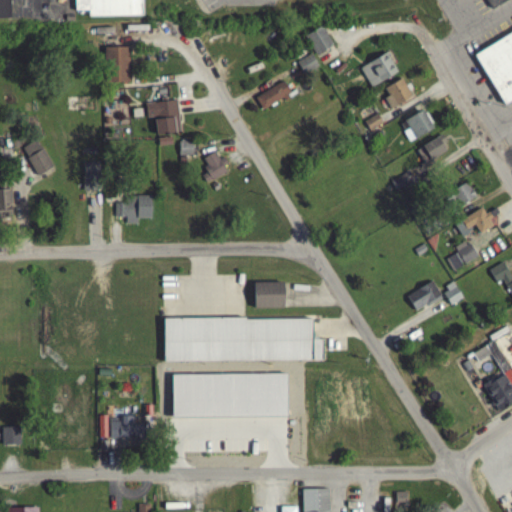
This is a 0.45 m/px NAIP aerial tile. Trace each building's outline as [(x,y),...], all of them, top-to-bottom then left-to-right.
[(0,0),(0,16),(11,16),(10,0),(0,0)] [(74,0),(75,8),(89,8),(89,15),(142,14),(141,0),(74,0)] [(482,0),(488,11),(510,0),(482,0)] [(314,58),(331,48),(320,28),(303,38),(314,58)] [(511,29),(474,53),(505,102),(511,97),(511,29)] [(127,50),(103,50),(104,86),(128,85),(127,50)] [(303,77),(317,69),(310,57),(295,65),(303,77)] [(359,69),(368,89),(395,77),(386,57),(359,69)] [(387,99),(383,102),(389,112),(411,99),(400,81),(383,91),(387,99)] [(289,97),(281,84),(254,101),(262,113),(289,97)] [(143,107),(145,122),(152,121),(154,138),(179,136),(175,103),(143,107)] [(431,131),(420,113),(397,127),(408,144),(431,131)] [(381,126),(375,116),(363,124),(368,134),(381,126)] [(414,153),(424,167),(447,152),(438,138),(414,153)] [(36,179),(51,170),(36,142),(20,151),(36,179)] [(178,159),(192,158),(192,144),(178,145),(178,159)] [(200,162),(207,175),(200,179),(205,186),(225,175),(213,155),(200,162)] [(82,194),(99,193),(98,165),(81,165),(82,194)] [(411,184),(406,175),(389,182),(393,192),(411,184)] [(455,210),(474,200),(466,184),(447,195),(455,210)] [(0,221),(1,221),(11,220),(9,192),(0,192),(0,221)] [(124,227),(136,227),(136,221),(149,222),(150,199),(123,199),(123,206),(113,206),(113,220),(124,220),(124,227)] [(453,225),(457,235),(474,228),(477,236),(491,230),(488,221),(496,217),(494,212),(483,217),(481,212),(453,225)] [(451,274),(477,259),(468,243),(453,251),(455,256),(445,262),(451,274)] [(501,282),(511,301),(511,283),(511,284),(501,265),(487,273),(495,286),(501,282)] [(282,311),(281,285),(251,286),(252,312),(282,311)] [(405,297),(413,314),(440,302),(432,285),(405,297)] [(163,316),(164,360),(324,358),(324,337),(313,336),(313,317),(163,316)] [(511,403),(511,331),(507,334),(504,330),(488,339),(491,345),(472,355),(478,366),(491,359),(500,377),(481,388),(495,413),(511,403)] [(284,376),(170,378),(170,421),(285,420),(284,376)] [(108,443),(140,442),(140,423),(131,424),(131,410),(110,411),(110,419),(107,419),(108,443)] [(18,430),(0,430),(0,436),(0,449),(19,448),(18,430)] [(302,511),(302,487),(329,487),(329,511),(302,511)] [(405,511),(405,495),(393,495),(393,511),(405,511)]
